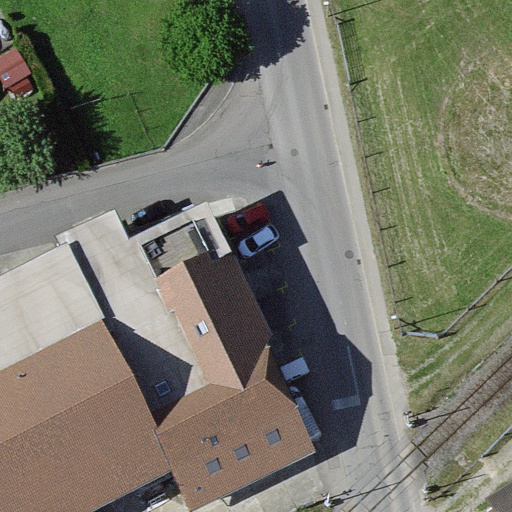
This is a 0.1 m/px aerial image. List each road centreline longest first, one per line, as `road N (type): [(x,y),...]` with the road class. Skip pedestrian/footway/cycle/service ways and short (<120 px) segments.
road 1 (tertiary): [(379,511),(271,0)]
road 2 (track): [(369,455),(511,303)]
